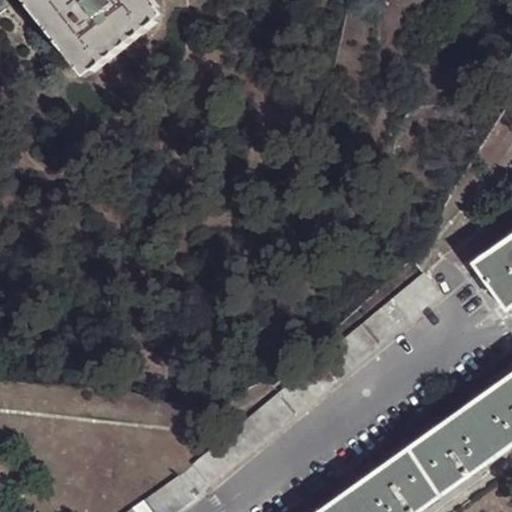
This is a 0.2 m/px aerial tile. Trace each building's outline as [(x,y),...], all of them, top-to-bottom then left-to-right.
[(29,0),(89,75),(167,14),(161,5),(156,0),(29,0)] [(511,235),(473,263),(506,309),(511,305),(511,235)] [(204,452),(220,473),(442,292),(425,271),(204,452)] [(437,500),(500,455),(511,446),(511,373),(465,407),(402,451),(437,500)] [(419,511),(437,500),(402,451),(317,511),(419,511)] [(210,482),(220,473),(204,452),(192,461),(210,482)] [(170,511),(192,497),(176,475),(132,507),(136,511),(170,511)]
